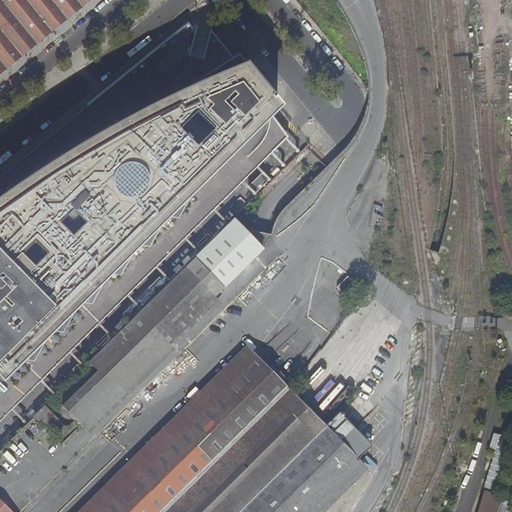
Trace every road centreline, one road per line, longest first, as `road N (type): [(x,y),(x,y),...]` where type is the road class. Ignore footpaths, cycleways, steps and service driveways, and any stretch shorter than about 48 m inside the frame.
road 1 (tertiary): [(0,152),(184,0)]
road 2 (residential): [(233,0),(327,113),(350,121)]
road 3 (tertiary): [(120,0),(0,97)]
road 4 (track): [(508,367),(462,511)]
road 5 (residential): [(350,121),(343,82),(271,0)]
road 6 (residential): [(350,121),(280,193),(259,232)]
